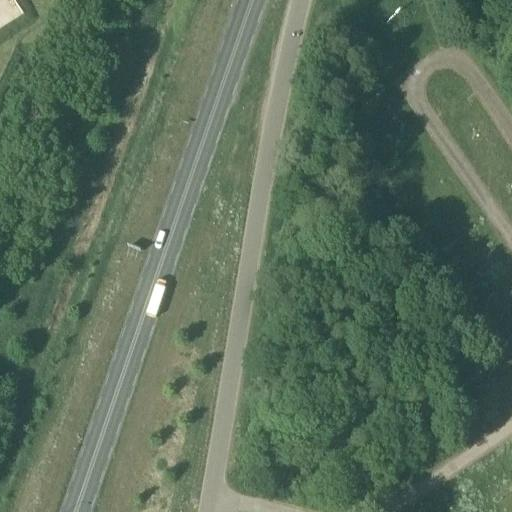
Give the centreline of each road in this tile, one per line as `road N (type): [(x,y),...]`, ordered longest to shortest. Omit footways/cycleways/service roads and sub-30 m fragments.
road 1 (primary): [(75,511),(253,0)]
road 2 (unclassified): [(207,511),(258,198),(301,0)]
